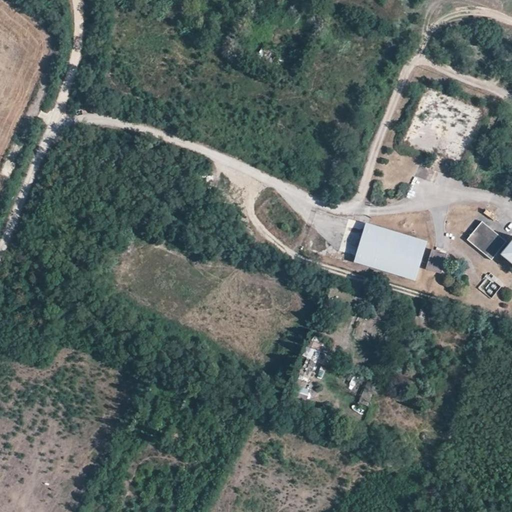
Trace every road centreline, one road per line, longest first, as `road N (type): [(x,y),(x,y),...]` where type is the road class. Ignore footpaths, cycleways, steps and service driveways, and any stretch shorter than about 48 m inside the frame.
road 1 (unclassified): [(0,266),(58,121),(103,121),(338,209),(490,199),(511,215)]
road 2 (track): [(360,209),(404,75),(421,59),(511,104)]
road 3 (track): [(78,0),(79,32),(58,121)]
